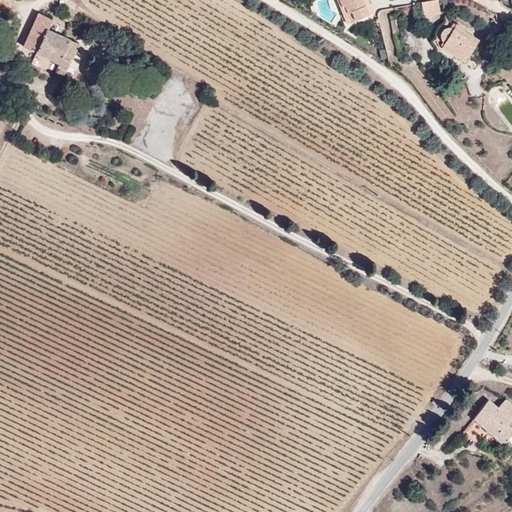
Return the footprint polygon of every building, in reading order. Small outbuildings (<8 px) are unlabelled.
[(361,6),(359,0),(331,0),(333,8),(339,7),(345,26),(358,22),(354,8),(361,6)] [(441,14),(438,0),(431,0),(420,2),(423,17),(441,14)] [(366,20),(361,6),(354,8),(358,22),(366,20)] [(345,26),(339,7),(333,8),(332,10),(338,28),(345,26)] [(402,33),(398,13),(390,15),(394,35),(402,33)] [(41,59),(54,35),(47,32),(51,23),(40,17),(22,51),(34,57),(29,68),(54,79),(55,75),(59,68),(41,59)] [(468,60),(480,38),(449,18),(441,19),(437,22),(434,26),(433,31),(434,34),(439,42),(468,60)] [(59,68),(69,43),(64,40),(54,35),(41,59),(59,68)] [(407,58),(404,39),(395,40),(399,60),(407,58)] [(76,67),(71,64),(78,47),(69,43),(59,68),(55,75),(69,82),(76,67)] [(467,79),(468,95),(479,94),(478,79),(467,79)] [(511,103),(506,94),(494,102),(509,126),(511,123),(511,103)] [(511,424),(509,422),(511,418),(511,401),(506,396),(498,405),(489,398),(473,417),(494,433),(504,443),(509,439),(511,442),(511,424)]
